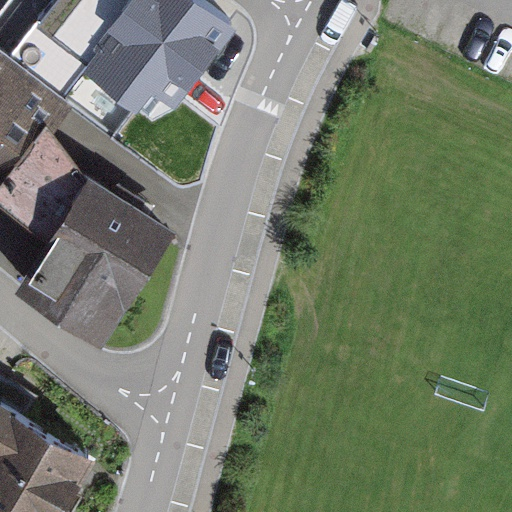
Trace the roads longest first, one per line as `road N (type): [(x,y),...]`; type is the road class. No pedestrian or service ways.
road 1 (residential): [(304,16),(260,105),(172,411)]
road 2 (residential): [(172,411),(80,368),(0,297)]
